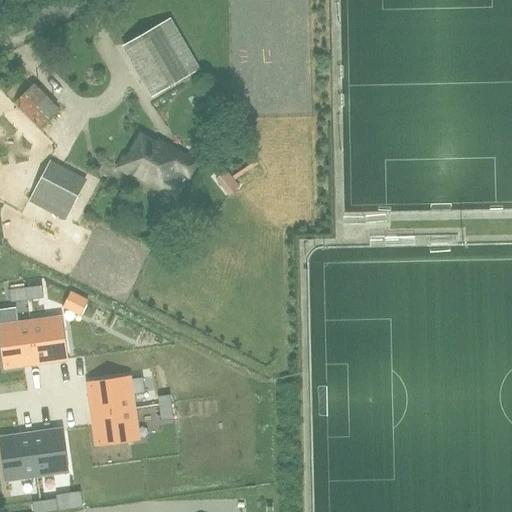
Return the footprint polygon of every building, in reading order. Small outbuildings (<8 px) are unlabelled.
[(200,69),(171,18),(128,43),(121,47),(151,98),(200,69)] [(33,84),(15,103),(40,127),(59,108),(33,84)] [(126,163),(123,169),(140,179),(163,192),(175,199),(195,163),(184,157),(168,147),(165,151),(141,137),(126,163)] [(30,200),(66,219),(84,185),(48,166),(30,200)] [(26,288),(28,300),(44,298),(42,286),(26,288)] [(11,303),(28,300),(26,288),(10,290),(11,303)] [(69,309),(76,296),(70,293),(64,306),(69,309)] [(60,314),(29,319),(36,362),(67,357),(60,314)] [(29,319),(0,323),(0,333),(5,367),(36,362),(29,319)] [(131,376),(87,382),(92,413),(135,407),(131,376)] [(158,396),(159,405),(171,403),(170,395),(158,396)] [(174,419),(171,403),(159,405),(161,421),(174,419)] [(135,407),(92,413),(96,443),(139,438),(135,407)] [(62,426),(31,431),(38,474),(69,469),(62,426)] [(31,431),(1,435),(7,479),(38,474),(31,431)] [(40,501),(42,511),(51,511),(59,511),(57,498),(40,501)] [(33,511),(42,511),(40,501),(32,502),(33,511)]
